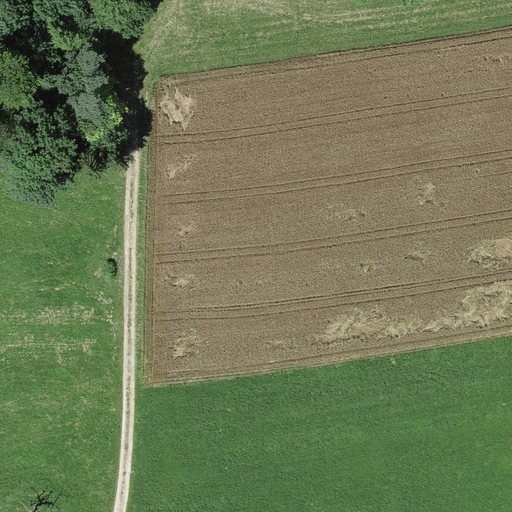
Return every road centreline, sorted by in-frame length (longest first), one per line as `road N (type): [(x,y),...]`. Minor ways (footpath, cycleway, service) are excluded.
road 1 (track): [(119,511),(131,146)]
road 2 (track): [(0,136),(88,104),(121,119),(131,146)]
